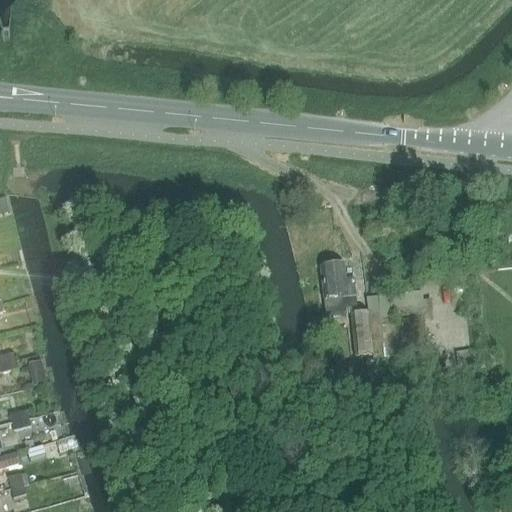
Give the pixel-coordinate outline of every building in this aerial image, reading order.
[(468,220),(443,222),(444,241),(469,239),(468,220)] [(507,222),(483,224),(485,240),(508,238),(508,244),(511,243),(511,227),(507,228),(507,222)] [(410,227),(410,241),(431,240),(432,226),(410,227)] [(357,310),(356,298),(354,280),(345,281),(344,267),(334,268),(334,265),(326,266),(326,269),(321,270),(326,319),(346,317),(346,311),(357,310)] [(365,294),(368,315),(372,357),(373,364),(405,359),(400,320),(424,319),(422,296),(381,298),(380,292),(365,294)] [(372,357),(368,315),(357,316),(361,358),(372,357)] [(426,359),(423,321),(402,323),(406,360),(426,359)] [(40,351),(29,354),(34,374),(45,372),(40,351)] [(13,356),(0,358),(0,367),(15,364),(13,356)] [(15,364),(0,367),(0,376),(17,372),(15,364)] [(10,417),(12,425),(29,421),(27,413),(10,417)] [(29,421),(12,425),(14,433),(31,429),(29,421)] [(15,455),(0,459),(0,471),(18,466),(15,455)] [(11,492),(25,488),(22,478),(8,481),(11,492)] [(27,498),(25,488),(11,492),(14,502),(27,498)]
